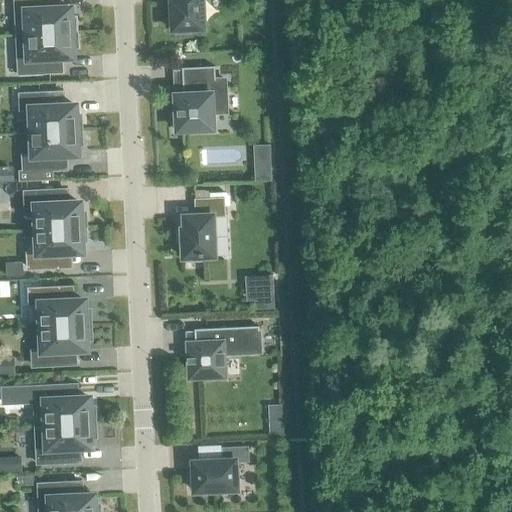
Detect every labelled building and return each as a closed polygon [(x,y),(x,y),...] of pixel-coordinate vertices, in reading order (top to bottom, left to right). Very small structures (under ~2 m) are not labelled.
[(15,0),(17,35),(76,32),(76,17),(71,17),(70,8),(46,9),(46,0),(15,0)] [(173,0),(174,1),(171,2),(173,30),(175,30),(175,34),(191,33),(190,29),(204,29),(202,0),(173,0)] [(76,32),(17,35),(19,73),(49,72),(49,58),(73,57),(72,48),(77,47),(76,32)] [(182,68),(183,95),(176,95),(177,116),(176,116),(177,131),(186,131),(186,130),(213,129),(212,113),(226,112),(225,79),(215,80),(215,66),(182,68)] [(31,108),(32,132),(81,130),(81,115),(76,115),(75,105),(51,106),(51,93),(20,95),(21,109),(31,108)] [(81,130),(32,132),(33,156),(23,156),(24,170),(52,169),(54,169),(54,156),(78,155),(77,145),(82,145),(81,130)] [(13,167),(0,167),(0,181),(13,181),(13,167)] [(24,170),(19,171),(20,181),(53,179),(52,169),(24,170)] [(36,218),(36,229),(86,227),(85,212),(80,212),(80,203),(56,204),(55,191),(25,192),(26,219),(36,218)] [(184,216),(185,229),(182,229),(183,258),(186,258),(187,262),(202,261),(202,257),(208,257),(215,256),(213,217),(225,216),(224,200),(224,198),(195,199),(195,216),(184,216)] [(36,229),(37,253),(28,254),(28,268),(59,267),(58,253),(82,252),(82,242),(87,242),(86,227),(36,229)] [(22,262),(6,263),(6,276),(23,275),(22,262)] [(262,276),(255,300),(255,309),(274,309),(273,276),(262,276)] [(41,327),(91,325),(90,310),(85,310),(85,300),(61,301),(60,288),(29,289),(30,304),(40,303),(41,327)] [(41,327),(42,351),(32,351),(33,365),(64,364),(63,351),(87,350),(86,340),(91,340),(91,325),(41,327)] [(259,326),(194,329),(195,343),(193,343),(188,343),(189,364),(188,364),(188,379),(193,379),(193,378),(224,377),(223,354),(260,352),(259,326)] [(14,358),(0,359),(0,375),(15,374),(14,358)] [(36,425),(95,422),(94,407),(90,407),(89,398),(65,399),(65,386),(3,389),(3,403),(35,401),(36,425)] [(282,421),(269,422),(270,434),(283,434),(282,421)] [(36,425),(38,463),(68,461),(68,448),(92,447),(91,438),(96,437),(95,422),(36,425)] [(195,491),(237,489),(235,462),(248,461),(248,447),(223,448),(223,461),(193,462),(194,471),(194,473),(190,474),(190,489),(194,489),(195,491)] [(21,455),(0,455),(0,472),(22,472),(21,455)] [(34,475),(17,476),(18,485),(34,485),(34,475)] [(40,511),(99,511),(99,504),(94,505),(94,495),(70,496),(69,483),(39,485),(40,511)]
